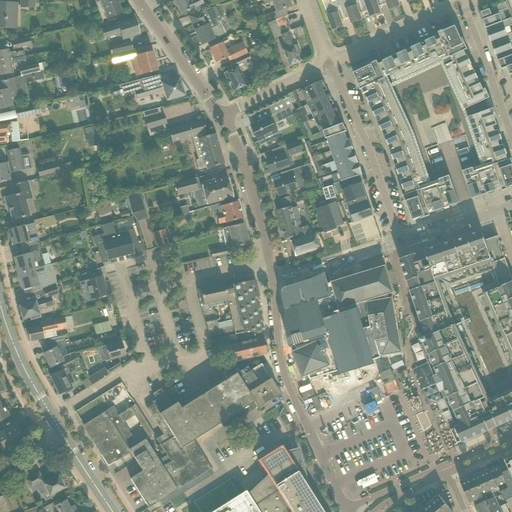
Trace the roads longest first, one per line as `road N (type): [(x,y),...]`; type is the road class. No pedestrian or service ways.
road 1 (residential): [(328,63),(371,154),(399,243)]
road 2 (residential): [(210,367),(185,280),(268,263)]
road 3 (unclassified): [(268,263),(221,116)]
road 4 (residential): [(328,63),(461,2)]
road 5 (unclassified): [(221,116),(136,0)]
road 6 (tertiary): [(60,435),(0,306)]
road 7 (residential): [(511,135),(461,2)]
road 8 (residential): [(273,285),(399,243)]
